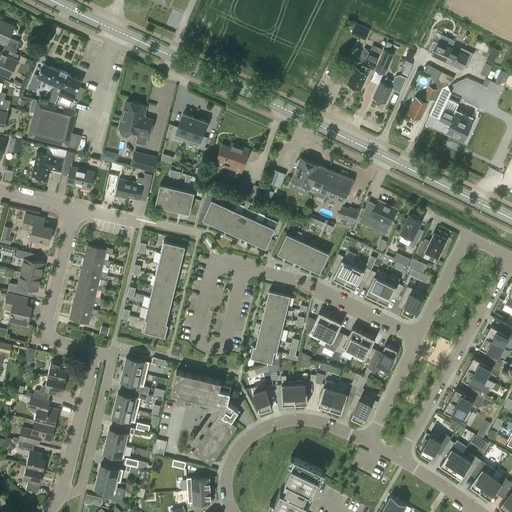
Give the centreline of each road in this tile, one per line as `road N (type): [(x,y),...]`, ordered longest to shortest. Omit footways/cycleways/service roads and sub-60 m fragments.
road 1 (primary): [(54,0),(511,220)]
road 2 (residential): [(509,257),(397,459)]
road 3 (residential): [(367,443),(314,421),(261,428),(228,471),(233,511)]
road 4 (residential): [(417,337),(303,281),(243,267)]
road 5 (residential): [(243,267),(216,260),(212,272),(199,344),(208,350),(224,342),(235,298)]
road 6 (residential): [(90,359),(55,343),(45,326),(75,207)]
road 7 (residential): [(60,495),(82,489),(113,359)]
road 8 (residential): [(509,257),(473,241),(461,246),(417,337)]
road 9 (residential): [(60,495),(90,359)]
